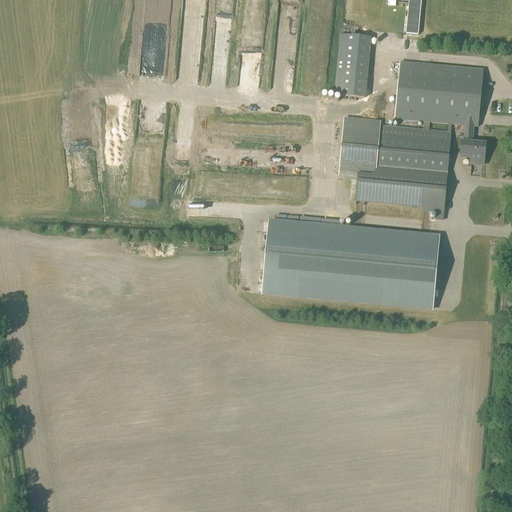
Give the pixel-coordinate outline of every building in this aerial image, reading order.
[(420,0),(408,0),(405,35),(417,36),(420,0)] [(365,100),(371,39),(339,35),(333,97),(365,100)] [(422,47),(422,37),(407,37),(407,47),(422,47)] [(477,129),(483,71),(399,63),(394,121),(423,124),(422,131),(379,127),(379,124),(344,121),(338,175),(356,177),(354,201),(429,208),(429,213),(443,215),(450,133),(451,126),(463,128),(462,143),(461,143),(459,157),(470,158),(469,165),(483,166),(485,145),(472,144),(474,128),(477,129)] [(268,223),(262,294),(432,310),(439,239),(268,223)]
